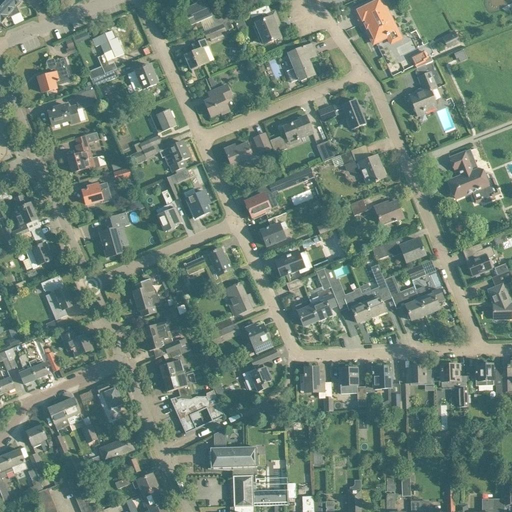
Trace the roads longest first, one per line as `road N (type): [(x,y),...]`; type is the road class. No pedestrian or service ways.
road 1 (residential): [(364,72),(484,352)]
road 2 (residential): [(292,351),(484,352)]
road 3 (residential): [(201,140),(364,72)]
road 4 (unclassified): [(90,285),(236,222)]
road 5 (residential): [(201,140),(139,0)]
road 6 (residential): [(0,440),(38,396),(122,361)]
road 7 (residential): [(292,351),(236,222)]
road 8 (residential): [(161,452),(280,391)]
road 9 (residential): [(90,285),(39,162)]
road 10 (residential): [(0,45),(117,0)]
